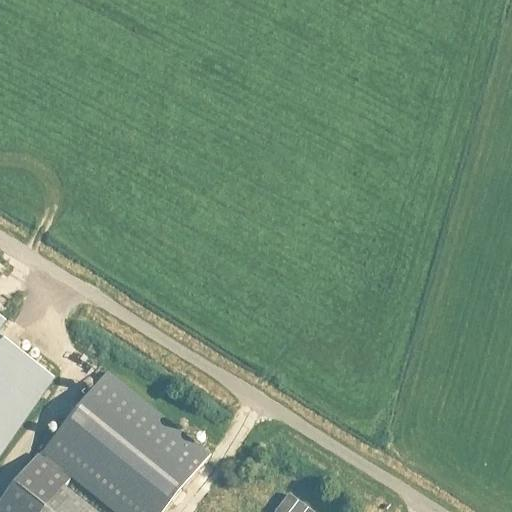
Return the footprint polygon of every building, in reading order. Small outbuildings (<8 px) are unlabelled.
[(0,329),(3,325),(0,322),(0,455),(51,382),(0,347),(0,329)] [(36,346),(25,361),(44,374),(55,359),(36,346)] [(110,511),(165,511),(209,459),(106,375),(41,455),(70,480),(110,511)] [(253,456),(257,459),(261,452),(256,450),(253,456)] [(41,455),(0,504),(0,511),(90,511),(62,489),(70,480),(41,455)]
